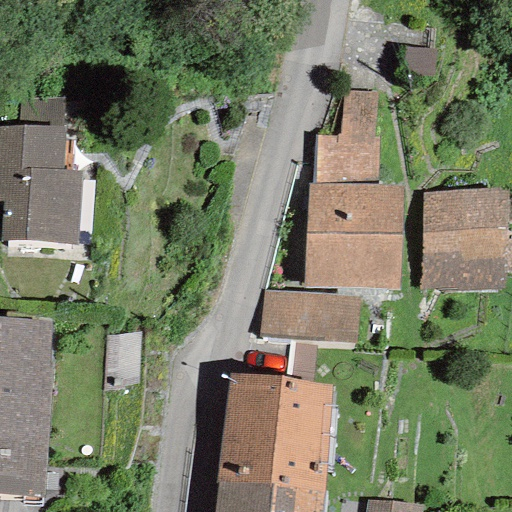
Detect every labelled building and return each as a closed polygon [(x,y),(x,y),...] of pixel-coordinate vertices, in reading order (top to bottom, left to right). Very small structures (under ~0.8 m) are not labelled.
[(340,145),(318,145),(316,188),(375,190),(378,146),(368,144),(373,100),(342,99),(340,145)] [(61,144),(0,140),(0,206),(6,207),(4,250),(73,254),(76,191),(59,191),(61,144)] [(397,202),(313,199),(310,294),(394,297),(397,202)] [(502,209),(426,207),(424,292),(499,294),(502,209)] [(354,311),(266,300),(261,339),(349,350),(354,311)] [(45,348),(0,344),(0,508),(34,510),(45,348)] [(332,384),(226,374),(215,482),(322,492),(332,384)] [(319,511),(322,492),(215,482),(210,511),(319,511)] [(420,511),(421,505),(365,498),(363,511),(420,511)]
